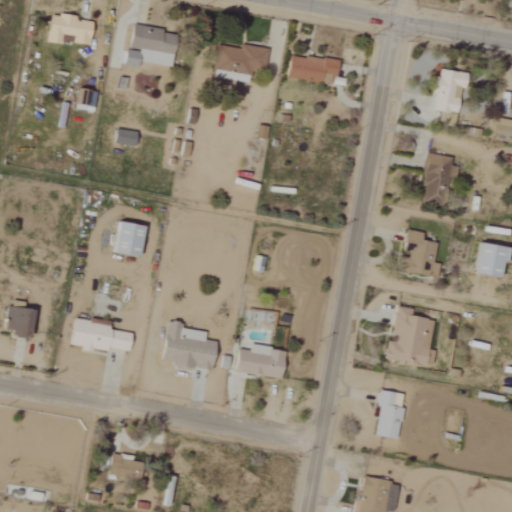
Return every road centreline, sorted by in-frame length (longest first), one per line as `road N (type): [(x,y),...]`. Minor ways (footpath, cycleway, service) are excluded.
road 1 (tertiary): [(304,511),(395,0)]
road 2 (residential): [(317,437),(0,380)]
road 3 (tertiary): [(511,40),(283,0)]
